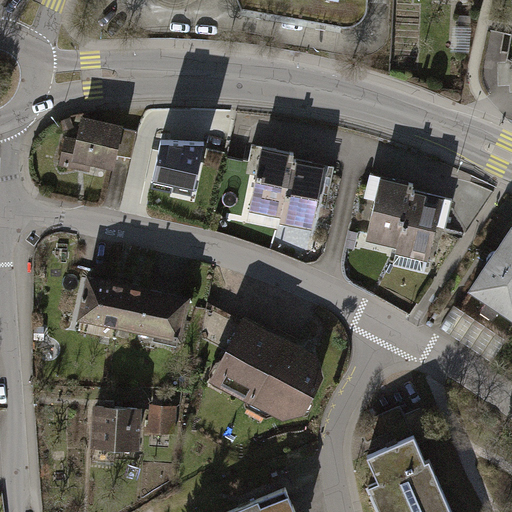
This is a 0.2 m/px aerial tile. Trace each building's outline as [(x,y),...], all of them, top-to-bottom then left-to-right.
[(236,0),(240,8),(343,26),(350,26),(355,25),(360,23),(364,18),(366,14),(368,8),(368,0),(236,0)] [(122,123),(80,114),(75,137),(65,135),(59,165),(90,171),(91,164),(113,168),(115,155),(133,158),(138,131),(121,128),(122,123)] [(218,144),(175,135),(171,157),(161,155),(154,186),(185,192),(187,184),(208,189),(218,144)] [(288,159),(289,153),(249,145),(243,174),(252,175),(245,211),(276,217),(288,159)] [(288,159),(276,217),(275,224),(308,230),(314,196),(323,198),(329,167),(288,159)] [(405,189),(406,183),(366,175),(360,203),(369,205),(362,241),(393,247),(405,189)] [(405,189),(393,247),(392,254),(425,260),(431,226),(440,227),(446,197),(405,189)] [(511,228),(508,225),(463,297),(511,327),(511,228)] [(120,328),(129,284),(86,276),(77,320),(120,328)] [(190,297),(129,284),(120,328),(181,341),(190,297)] [(315,352),(241,313),(206,379),(282,419),(302,412),(322,375),(315,352)] [(137,405),(84,401),(81,447),(134,451),(137,405)] [(177,406),(145,403),(142,435),(174,438),(177,406)] [(377,511),(451,511),(428,460),(424,462),(416,443),(429,437),(418,411),(387,425),(384,418),(369,424),(372,431),(380,450),(367,456),(378,482),(366,487),(377,511)] [(298,511),(287,484),(222,511),(298,511)]
